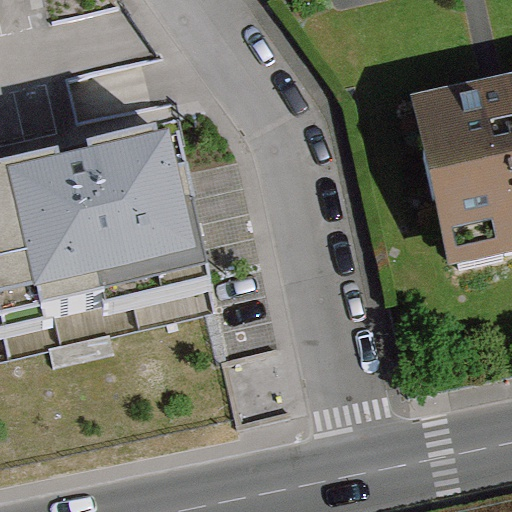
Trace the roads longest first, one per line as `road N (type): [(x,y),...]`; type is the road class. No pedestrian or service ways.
road 1 (residential): [(184,0),(255,95),(285,154),(362,472)]
road 2 (tertiary): [(173,511),(362,472)]
road 3 (tertiary): [(362,472),(511,441)]
